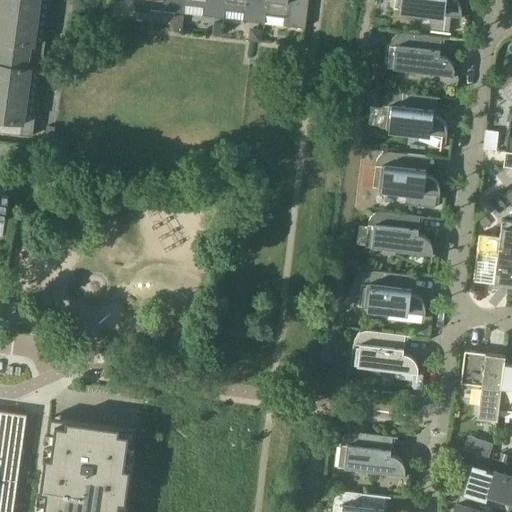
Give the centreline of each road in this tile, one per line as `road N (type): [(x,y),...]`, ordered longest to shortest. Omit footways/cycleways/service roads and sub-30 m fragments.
road 1 (residential): [(453,317),(489,22)]
road 2 (residential): [(430,511),(453,317)]
